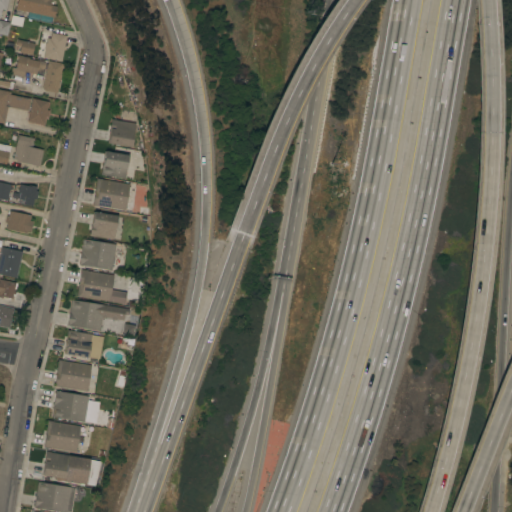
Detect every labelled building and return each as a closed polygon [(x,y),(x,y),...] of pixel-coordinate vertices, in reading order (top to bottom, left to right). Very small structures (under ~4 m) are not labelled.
[(50,0),(49,5),(56,6),(53,17),(15,9),(17,0),(50,0)] [(7,36),(0,34),(0,20),(9,23),(7,36)] [(61,62),(43,58),(44,50),(43,49),(45,43),(46,43),(47,38),(50,38),(51,32),(66,35),(61,62)] [(31,55),(19,52),(20,47),(15,46),(16,39),(28,42),(29,37),(35,39),(31,55)] [(0,79),(9,82),(10,81),(21,84),(21,86),(25,87),(24,90),(20,89),(19,91),(0,86),(0,52),(2,53),(0,61),(0,79)] [(56,93),(44,90),(42,89),(46,68),(44,68),(42,75),(35,73),(35,74),(24,71),(23,77),(10,75),(11,67),(15,68),(18,54),(29,56),(28,59),(46,63),(45,64),(47,64),(48,60),(62,63),(56,93)] [(0,122),(0,89),(10,92),(10,95),(30,99),(27,111),(7,106),(4,123),(0,122)] [(48,102),(46,110),(48,110),(47,117),(45,116),(43,125),(27,122),(32,98),(48,102)] [(131,147),(107,143),(111,119),(135,123),(131,147)] [(31,147),(42,149),(39,167),(12,161),(18,135),(33,138),(31,147)] [(6,164),(0,162),(0,143),(10,146),(6,164)] [(125,178),(100,175),(104,151),(128,155),(125,178)] [(124,210),(92,205),(96,179),(129,184),(124,210)] [(7,200),(0,198),(0,182),(11,185),(7,200)] [(35,190),(37,191),(35,199),(33,199),(32,206),(20,203),(21,199),(12,197),(13,192),(15,193),(16,190),(18,190),(19,184),(30,186),(30,185),(36,186),(35,190)] [(29,221),(32,221),(30,232),(27,231),(27,233),(5,228),(6,223),(4,222),(5,218),(7,218),(9,211),(30,215),(29,221)] [(113,239),(89,236),(92,212),(116,216),(113,239)] [(111,270),(78,264),(82,239),(115,244),(111,270)] [(16,278),(0,274),(0,251),(1,247),(21,251),(16,278)] [(76,296),(80,270),(113,275),(113,276),(127,278),(125,293),(124,304),(76,296)] [(13,291),(15,291),(15,294),(12,294),(11,299),(2,297),(2,298),(0,297),(0,279),(15,282),(13,291)] [(127,315),(124,314),(123,320),(116,319),(116,320),(111,319),(111,318),(106,317),(105,318),(101,317),(99,330),(67,325),(71,300),(128,309),(127,315)] [(8,328),(0,326),(0,306),(12,309),(8,328)] [(99,359),(63,353),(67,330),(103,336),(99,359)] [(86,391),(53,386),(58,360),(90,365),(86,391)] [(83,422),(51,417),(55,391),(88,396),(83,422)] [(78,437),(83,437),(82,442),(77,441),(75,452),(43,446),(47,421),(80,426),(78,437)] [(84,484),(64,482),(65,479),(42,476),(45,451),(51,452),(50,453),(87,458),(84,484)] [(66,511),(60,511),(33,507),(37,482),(70,487),(66,511)]
